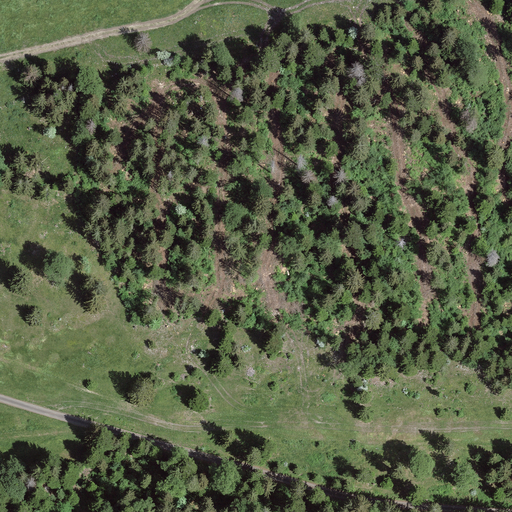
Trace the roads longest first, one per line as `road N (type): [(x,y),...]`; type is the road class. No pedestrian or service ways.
road 1 (track): [(483,511),(311,489),(0,399)]
road 2 (track): [(0,62),(164,26),(201,0)]
